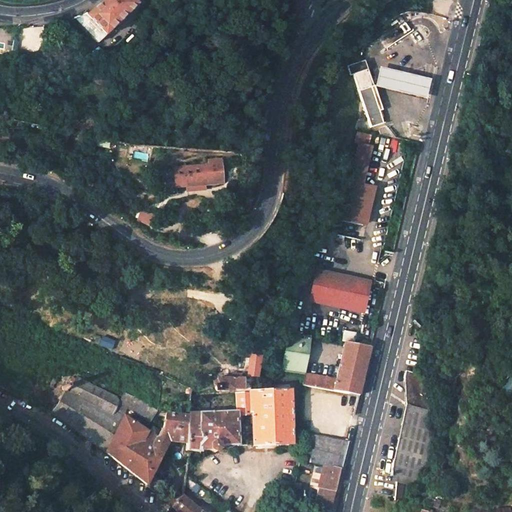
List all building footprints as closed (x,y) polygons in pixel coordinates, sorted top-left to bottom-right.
[(97,43),(136,5),(131,0),(103,0),(99,4),(87,14),(85,13),(78,16),(73,18),(97,43)] [(397,16),(402,25),(407,22),(403,14),(397,16)] [(0,48),(16,52),(20,38),(0,32),(0,48)] [(365,60),(348,66),(351,76),(353,75),(368,70),(365,60)] [(431,81),(381,69),(376,88),(426,100),(431,81)] [(379,104),(373,87),(368,70),(353,75),(364,108),(371,128),(372,128),(383,124),(377,105),(379,104)] [(373,146),(360,143),(343,218),(364,223),(373,185),(364,183),(373,146)] [(222,166),(204,167),(175,168),(176,186),(184,186),(184,188),(205,187),(215,186),(215,182),(223,182),(222,166)] [(308,302),(364,314),(371,281),(315,269),(308,302)] [(353,345),(355,334),(296,323),(294,333),(310,336),(344,343),(353,345)] [(288,332),(282,371),(303,376),(310,336),(294,333),(292,333),(288,332)] [(344,343),(335,382),(303,376),(302,386),(305,387),(346,394),(358,397),(370,348),(353,345),(344,343)] [(248,366),(246,376),(257,376),(258,367),(248,366)] [(415,373),(405,371),(404,377),(405,405),(392,463),(391,463),(390,476),(396,476),(396,481),(415,485),(419,467),(427,469),(435,432),(428,430),(434,403),(430,402),(424,375),(415,373)] [(217,390),(232,391),(234,381),(216,379),(217,385),(216,385),(214,387),(214,388),(215,389),(217,390)] [(64,423),(81,435),(105,454),(125,414),(128,409),(149,422),(156,413),(134,396),(133,397),(125,392),(119,402),(116,396),(85,382),(78,397),(69,393),(68,391),(68,389),(66,388),(64,387),(62,387),(61,387),(60,388),(59,390),(59,391),(59,393),(60,396),(61,397),(53,415),(64,423)] [(237,447),(292,446),(291,392),(249,392),(249,394),(236,394),(237,412),(230,412),(190,415),(190,417),(187,445),(186,452),(190,452),(201,453),(201,451),(210,452),(214,455),(220,451),(220,447),(237,447)] [(147,486),(169,443),(187,445),(190,417),(166,409),(165,418),(157,434),(125,414),(105,454),(147,486)] [(341,465),(347,442),(303,433),(304,464),(323,468),(340,471),(341,465)] [(191,482),(194,465),(188,464),(187,467),(185,478),(191,482)] [(185,478),(187,467),(181,465),(176,492),(166,503),(173,509),(182,498),(185,478)] [(340,471),(323,468),(318,490),(320,491),(317,501),(316,509),(324,511),(326,511),(330,511),(331,511),(336,491),(338,478),(340,471)] [(198,511),(182,498),(173,509),(172,510),(175,511),(198,511)] [(434,500),(431,507),(436,509),(439,502),(434,500)]
